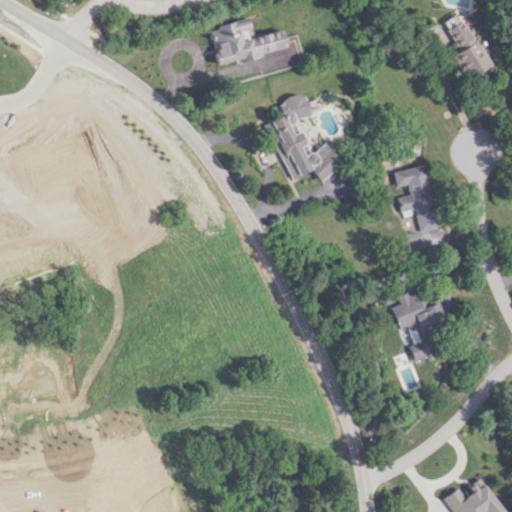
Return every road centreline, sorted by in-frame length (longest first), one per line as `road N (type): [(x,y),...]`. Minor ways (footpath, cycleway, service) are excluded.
road 1 (tertiary): [(3,0),(165,107),(227,181),(325,371),(354,444),(363,511)]
road 2 (residential): [(511,362),(430,446),(362,480)]
road 3 (residential): [(511,315),(483,239),(476,165)]
road 4 (residential): [(67,39),(105,0),(149,7),(189,0)]
